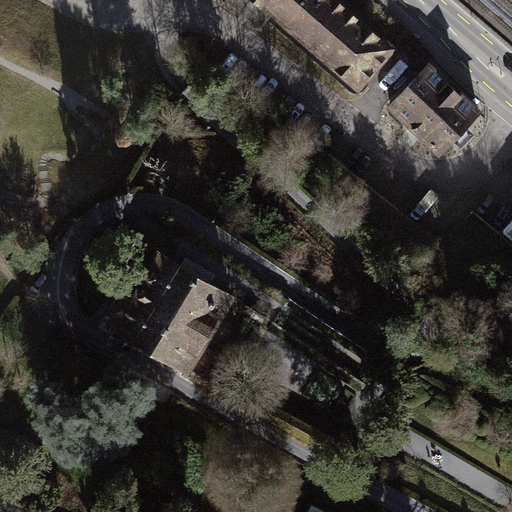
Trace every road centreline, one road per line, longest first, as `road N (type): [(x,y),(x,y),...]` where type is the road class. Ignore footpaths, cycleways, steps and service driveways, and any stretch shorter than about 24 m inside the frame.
road 1 (residential): [(68,0),(104,12),(184,7),(220,24),(413,170),(433,176),(475,169),(511,128)]
road 2 (primary): [(417,0),(511,87)]
